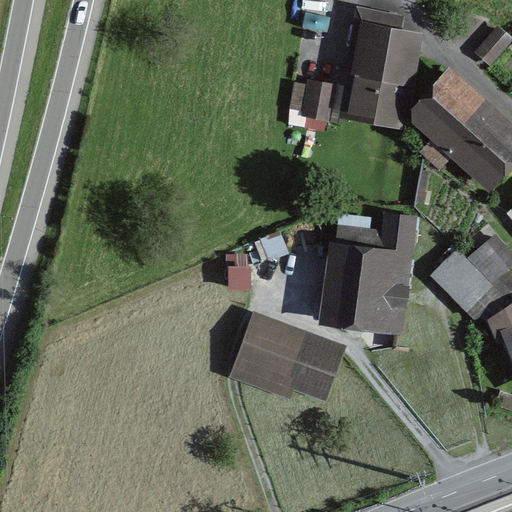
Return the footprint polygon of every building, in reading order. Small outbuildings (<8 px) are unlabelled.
[(400,126),(409,81),(415,83),(425,30),(403,26),(405,14),(356,5),(346,60),(352,61),(350,71),(354,71),(353,76),(339,74),(330,119),(338,121),(339,114),(400,126)] [(511,38),(511,35),(498,24),(475,50),(491,64),(511,38)] [(431,135),(418,149),(438,168),(451,154),(488,187),(511,161),(511,118),(449,61),(411,102),(410,116),(431,135)] [(308,75),(306,83),(294,80),(289,107),(302,109),(301,113),(305,114),(303,126),(324,130),(326,118),(327,118),(334,79),(308,75)] [(403,331),(418,215),(383,210),(381,227),(370,226),(371,216),(338,211),(335,237),(328,236),(318,320),(403,331)] [(429,273),(474,318),(511,294),(511,274),(507,269),(511,265),(511,250),(495,231),(494,232),(487,223),(479,230),(486,239),(466,256),(456,246),(429,273)] [(259,237),(260,238),(253,240),(262,259),(268,256),(269,258),(288,250),(279,228),(259,237)] [(251,286),(250,262),(247,262),(247,252),(224,252),(225,264),(228,263),(228,287),(251,286)] [(495,336),(503,333),(511,355),(511,299),(486,316),(495,336)] [(344,343),(254,310),(231,373),(289,394),(292,385),(325,396),(344,343)] [(511,409),(511,394),(499,389),(494,403),(511,409)]
